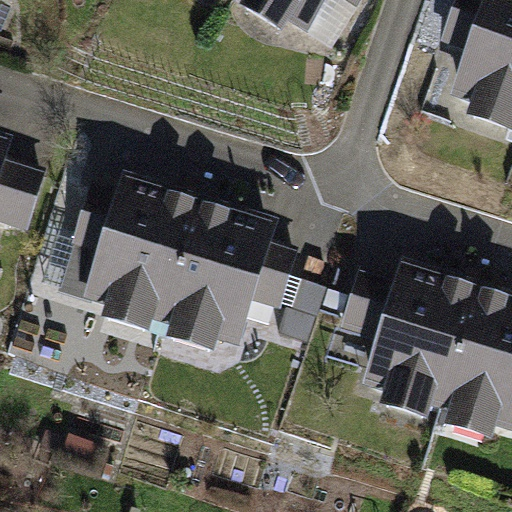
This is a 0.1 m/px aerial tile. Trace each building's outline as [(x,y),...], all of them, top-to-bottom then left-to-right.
[(265,0),(306,26),(321,0),(349,0),(357,5),(359,0),(265,0)] [(511,0),(462,0),(447,41),(477,51),(461,93),(511,111),(511,0)] [(0,152),(2,147),(0,146),(0,219),(25,227),(41,175),(0,162),(0,152)] [(198,208),(128,186),(124,201),(95,192),(78,244),(108,253),(95,296),(165,318),(198,208)] [(268,229),(198,208),(165,318),(234,339),(247,297),(277,306),(293,253),(264,244),(268,229)] [(477,295),(407,273),(403,287),(363,275),(347,327),(387,339),(374,383),(443,404),(477,295)] [(511,305),(477,295),(443,404),(511,425),(511,305)] [(303,340),(310,316),(288,309),(280,333),(303,340)]
